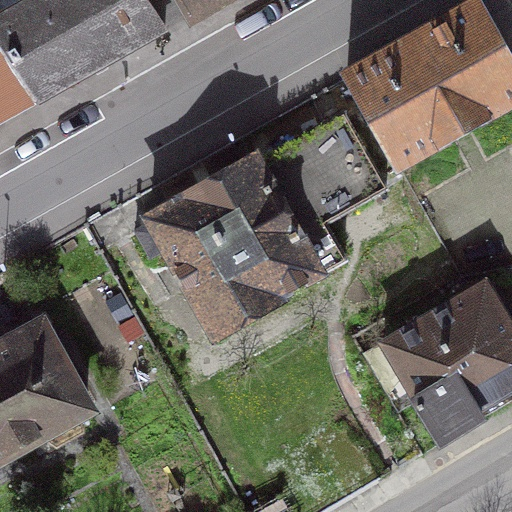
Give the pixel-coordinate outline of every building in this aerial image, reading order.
[(28,0),(0,16),(0,45),(37,103),(165,28),(160,21),(163,20),(148,0),(28,0)] [(148,0),(163,20),(186,7),(182,0),(148,0)] [(182,0),(186,7),(195,22),(234,0),(182,0)] [(511,101),(511,68),(476,3),(346,76),(397,165),(511,101)] [(0,122),(37,103),(0,45),(0,122)] [(257,162),(254,157),(183,197),(133,231),(149,259),(166,250),(215,337),(281,299),(278,295),(345,259),(325,223),(385,187),(343,113),(257,162)] [(439,443),(482,418),(477,409),(511,388),(511,329),(484,282),(382,343),(439,443)] [(0,346),(0,455),(40,433),(56,445),(82,430),(80,411),(86,408),(40,325),(0,346)] [(310,511),(376,473),(343,418),(231,484),(247,511),(310,511)]
